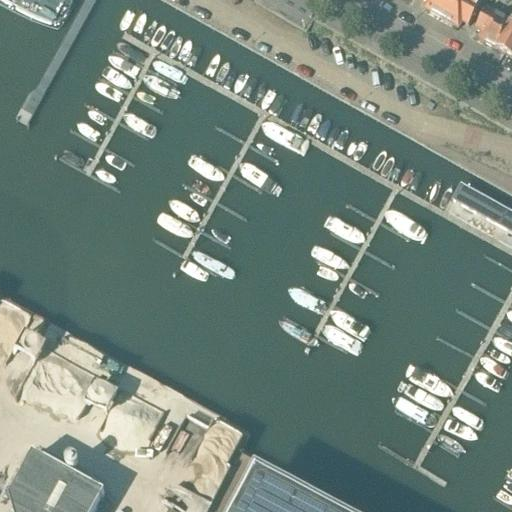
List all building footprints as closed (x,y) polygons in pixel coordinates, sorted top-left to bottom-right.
[(453,0),(418,0),(428,5),(425,11),(442,21),(453,0)] [(467,0),(453,0),(442,21),(459,30),(462,24),(469,28),(481,7),(467,0)] [(496,51),(511,23),(488,10),(475,32),(482,36),(479,42),(496,51)] [(511,22),(511,23),(496,51),(511,60),(511,22)] [(511,206),(456,175),(445,197),(511,234),(511,206)] [(98,511),(106,499),(34,459),(10,502),(13,511),(98,511)] [(325,511),(258,476),(238,511),(325,511)]
